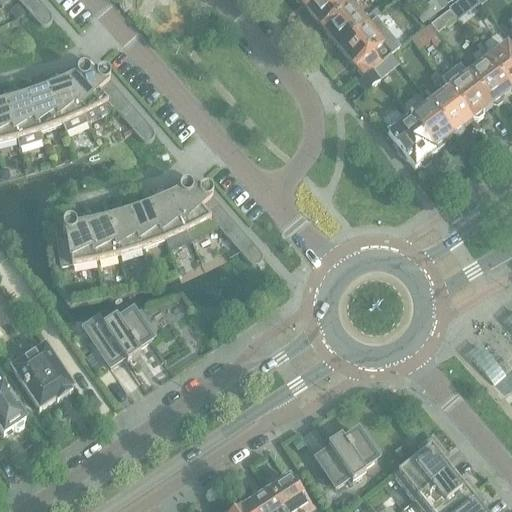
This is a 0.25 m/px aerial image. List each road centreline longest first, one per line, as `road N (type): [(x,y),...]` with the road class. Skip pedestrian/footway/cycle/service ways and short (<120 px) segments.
road 1 (primary): [(79,0),(511,488)]
road 2 (primary): [(511,425),(136,0)]
road 3 (residential): [(256,375),(218,381),(22,511)]
road 4 (residential): [(266,197),(92,0)]
road 5 (residential): [(266,197),(312,141),(313,108),(308,92),(223,0)]
road 6 (tertiary): [(256,375),(52,511)]
road 7 (tertiary): [(106,511),(271,403)]
road 8 (residential): [(136,511),(255,433),(271,403)]
road 9 (residential): [(511,471),(403,348)]
road 10 (tertiary): [(511,194),(407,271)]
